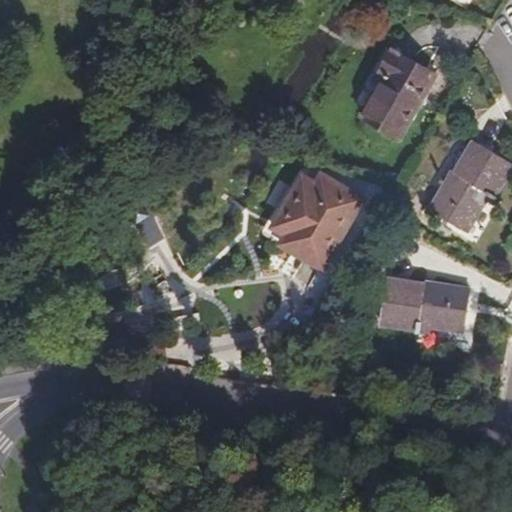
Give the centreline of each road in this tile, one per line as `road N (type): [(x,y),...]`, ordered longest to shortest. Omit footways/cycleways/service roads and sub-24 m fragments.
road 1 (tertiary): [(502,438),(119,383)]
road 2 (tertiary): [(0,444),(54,405),(119,383)]
road 3 (tertiary): [(119,383),(81,378),(0,391)]
